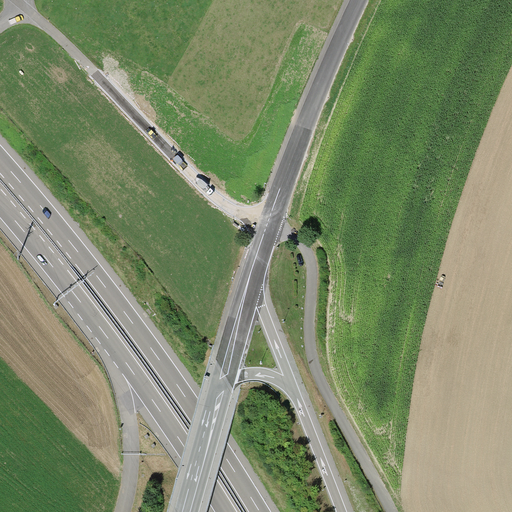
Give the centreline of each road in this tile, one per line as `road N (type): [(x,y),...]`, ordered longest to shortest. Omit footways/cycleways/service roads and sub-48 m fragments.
road 1 (track): [(389,511),(315,367),(307,250),(286,231),(214,197),(17,0)]
road 2 (motorway): [(260,511),(145,338),(0,157)]
road 3 (motorway): [(0,202),(123,359),(225,511)]
road 4 (tertiary): [(252,276),(356,0)]
road 5 (tertiary): [(186,511),(222,379)]
road 6 (motorway): [(342,511),(292,385)]
